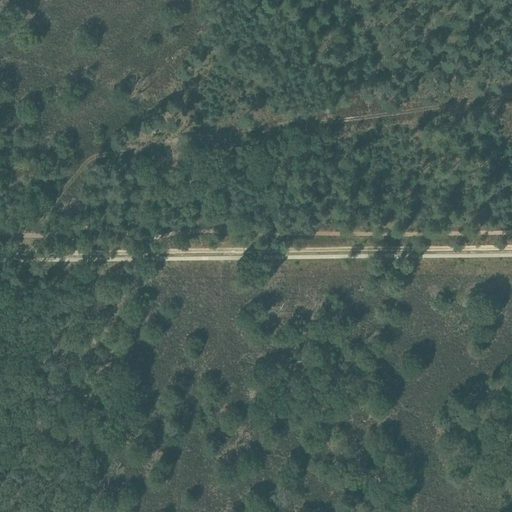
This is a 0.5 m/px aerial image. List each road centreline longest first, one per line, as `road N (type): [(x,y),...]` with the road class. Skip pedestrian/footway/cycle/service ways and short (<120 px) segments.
road 1 (track): [(511,247),(0,254)]
road 2 (track): [(511,95),(93,159)]
road 3 (track): [(230,0),(3,253)]
